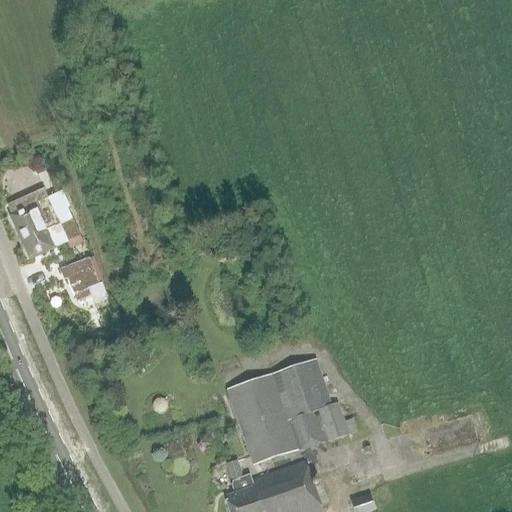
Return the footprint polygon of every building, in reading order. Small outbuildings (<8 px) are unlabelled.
[(66,217),(76,214),(68,190),(58,193),(66,217)] [(29,261),(70,242),(79,238),(72,221),(63,225),(59,227),(47,201),(48,201),(43,191),(7,207),(11,216),(8,217),(29,261)] [(100,285),(91,259),(59,271),(64,284),(68,282),(76,302),(91,297),(94,305),(109,299),(103,284),(100,285)] [(226,391),(252,467),(324,442),(315,414),(318,413),(328,442),(360,431),(356,419),(344,423),(338,405),(331,407),(315,361),(226,391)] [(320,511),(304,464),(245,484),(237,460),(226,464),(236,494),(226,498),(230,511),(320,511)]
